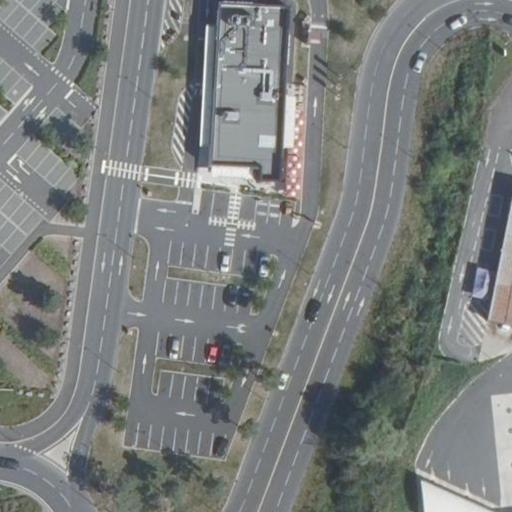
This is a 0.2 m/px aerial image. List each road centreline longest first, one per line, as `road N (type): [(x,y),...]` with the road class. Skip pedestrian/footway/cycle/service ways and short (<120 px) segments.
road 1 (unclassified): [(275,511),(383,225),(416,53),(452,18),(472,11),(511,16)]
road 2 (unclassified): [(420,0),(379,57),(355,206),(239,511)]
road 3 (unclassified): [(148,0),(93,392)]
